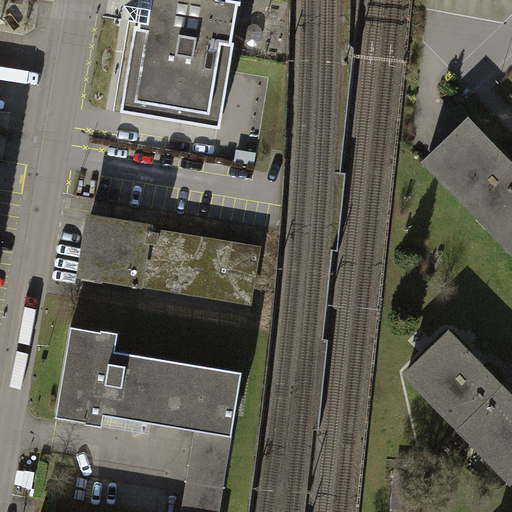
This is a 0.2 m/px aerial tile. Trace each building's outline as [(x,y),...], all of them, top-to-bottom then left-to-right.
[(135,27),(121,112),(220,129),(241,0),(132,0),(124,6),(136,23),(139,23),(138,27),(135,27)] [(426,158),(511,249),(511,167),(510,166),(467,120),(426,158)] [(257,240),(111,214),(100,275),(246,301),(257,240)] [(100,426),(102,415),(194,431),(233,437),(244,372),(115,350),(118,333),(100,329),(99,331),(71,326),(55,416),(85,421),(85,423),(100,426)] [(406,373),(511,481),(511,480),(511,401),(475,363),(447,334),(406,373)] [(221,511),(233,437),(194,431),(181,511),(221,511)]
